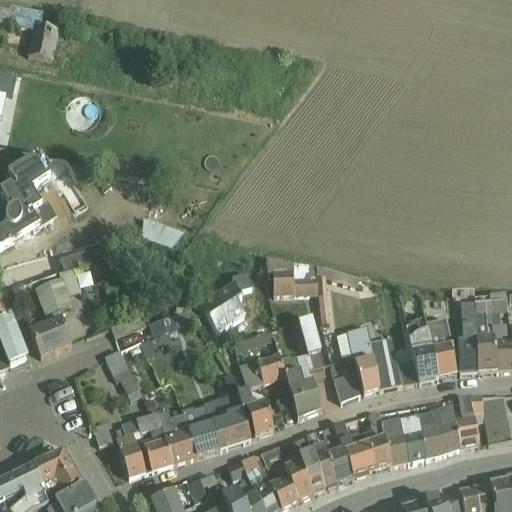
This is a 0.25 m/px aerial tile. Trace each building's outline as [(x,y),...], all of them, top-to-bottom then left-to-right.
[(41,16),(0,8),(0,27),(34,34),(29,60),(53,64),(59,32),(38,29),(41,16)] [(0,97),(1,97),(12,100),(14,90),(17,79),(0,75),(0,97)] [(0,253),(32,234),(34,236),(40,232),(38,230),(40,229),(41,229),(52,222),(44,208),(42,210),(32,193),(50,182),(43,170),(44,170),(40,163),(39,163),(37,161),(7,179),(13,188),(0,195),(0,197),(5,205),(5,206),(6,207),(5,207),(5,208),(4,209),(3,210),(5,217),(6,217),(6,218),(7,218),(6,220),(6,222),(5,224),(5,227),(6,229),(5,230),(4,231),(3,232),(2,233),(1,234),(0,234),(0,253)] [(60,263),(65,276),(72,274),(104,263),(100,249),(60,263)] [(317,303),(316,274),(298,270),(292,268),(270,263),(266,262),(268,279),(269,286),(273,286),(273,304),(304,303),(317,303)] [(234,291),(202,312),(219,339),(245,322),(234,304),(235,299),(251,295),(247,280),(249,280),(247,271),(229,276),(234,291)] [(81,295),(72,274),(65,276),(59,279),(62,285),(35,295),(49,329),(30,337),(41,362),(71,350),(57,317),(72,311),(68,301),(81,295)] [(316,274),(317,303),(321,332),(329,331),(325,285),(358,294),(357,285),(316,274)] [(0,298),(0,352),(9,375),(27,368),(11,326),(13,323),(23,319),(13,294),(5,297),(0,298)] [(490,311),(495,383),(511,381),(511,351),(507,351),(506,334),(500,334),(499,322),(507,321),(507,310),(507,301),(490,302),(490,311)] [(475,312),(477,385),(495,383),(490,311),(475,312)] [(192,312),(169,323),(171,328),(173,328),(174,330),(175,333),(198,323),(194,317),(192,312)] [(477,385),(475,312),(460,313),(462,354),(457,354),(458,386),(477,385)] [(111,333),(119,356),(123,355),(142,347),(142,346),(138,335),(145,332),(145,331),(150,329),(148,323),(143,325),(141,321),(129,326),(111,333)] [(413,369),(418,392),(437,388),(427,331),(425,323),(416,327),(412,329),(408,333),(406,334),(413,369)] [(271,324),(258,328),(262,340),(275,336),(271,324)] [(279,367),(284,387),(297,427),(320,418),(309,379),(311,378),(325,375),(312,327),(298,330),(307,362),(291,366),(290,364),(279,367)] [(427,331),(437,388),(456,386),(452,371),(455,371),(445,327),(427,331)] [(355,371),(373,367),(370,352),(367,336),(337,344),(341,362),(342,366),(348,365),(351,364),(353,372),(355,371)] [(271,338),(233,351),(235,359),(274,347),(273,346),(271,338)] [(0,352),(0,378),(9,375),(0,352)] [(135,388),(119,356),(105,363),(117,389),(121,388),(130,407),(142,402),(138,395),(141,394),(142,393),(139,386),(138,387),(135,388)] [(284,387),(279,367),(278,363),(239,373),(244,392),(253,394),(279,388),(284,387)] [(374,373),(379,399),(402,394),(398,372),(396,363),(384,366),(385,370),(374,373)] [(373,367),(355,371),(363,403),(379,399),(374,373),(373,371),(373,367)] [(398,372),(402,394),(418,392),(413,369),(398,372)] [(232,378),(223,381),(229,399),(235,398),(237,398),(238,397),(232,378)] [(353,382),(335,388),(340,411),(360,404),(353,382)] [(237,401),(251,448),(273,440),(260,401),(246,399),(237,401)] [(211,430),(219,458),(235,453),(251,448),(237,401),(205,411),(205,412),(211,430)] [(135,426),(141,440),(150,437),(152,444),(142,447),(146,461),(140,462),(145,480),(160,476),(173,472),(158,420),(160,420),(153,404),(147,407),(144,409),(151,422),(135,426)] [(481,407),(484,431),(487,454),(511,449),(502,406),(481,407)] [(452,416),(459,460),(478,456),(474,433),(484,431),(481,407),(450,409),(452,416)] [(183,420),(196,465),(219,458),(211,430),(205,412),(194,416),(193,414),(182,417),(183,420)] [(435,422),(443,463),(445,463),(459,460),(452,416),(437,419),(435,419),(435,422)] [(158,420),(173,472),(196,465),(183,420),(170,424),(168,418),(160,420),(158,420)] [(379,421),(390,474),(407,470),(399,430),(399,428),(387,431),(385,420),(379,421)] [(334,433),(352,487),(375,479),(390,474),(379,421),(369,424),(372,438),(360,442),(357,440),(350,442),(348,445),(342,431),(334,433)] [(417,425),(425,467),(443,463),(435,422),(417,425)] [(399,430),(407,470),(425,467),(417,425),(399,430)] [(141,440),(135,426),(121,430),(123,435),(116,436),(118,444),(115,445),(129,485),(145,480),(140,462),(135,444),(141,442),(141,440)] [(97,436),(94,438),(99,453),(112,449),(105,428),(95,431),(97,436)] [(322,451),(336,493),(352,487),(334,433),(322,438),(326,448),(322,451)] [(305,444),(324,498),(336,493),(322,451),(318,439),(305,444)] [(302,472),(312,502),(324,498),(305,444),(294,449),(302,472)] [(288,485),(296,510),(312,502),(302,472),(294,449),(293,449),(277,455),(288,485)] [(280,488),(288,485),(277,455),(260,462),(265,475),(266,478),(275,475),(280,488)] [(44,501),(46,507),(81,491),(63,460),(61,459),(34,472),(47,500),(44,501)] [(269,493),(278,511),(291,511),(296,510),(288,485),(280,488),(275,475),(266,478),(265,475),(263,476),(257,463),(254,465),(265,494),(269,493)] [(248,488),(259,511),(278,511),(269,493),(265,494),(254,465),(241,470),(246,484),(248,488)] [(236,495),(243,511),(259,511),(248,488),(246,484),(241,470),(228,476),(236,495)] [(47,500),(34,472),(0,488),(0,511),(48,511),(49,511),(46,507),(44,501),(47,500)] [(199,487),(203,496),(207,493),(214,511),(224,511),(221,502),(213,481),(199,487)] [(186,492),(193,511),(207,506),(203,496),(199,487),(186,492)] [(511,511),(511,509),(510,490),(489,494),(492,511),(511,511)] [(193,511),(186,492),(170,499),(150,507),(152,511),(193,511)] [(474,497),(477,511),(492,511),(489,494),(474,497)] [(93,511),(83,495),(55,511),(93,511)] [(221,502),(224,511),(243,511),(236,495),(235,496),(221,502)] [(458,501),(461,511),(477,511),(474,497),(458,501)] [(441,505),(443,511),(461,511),(458,501),(441,505)]
